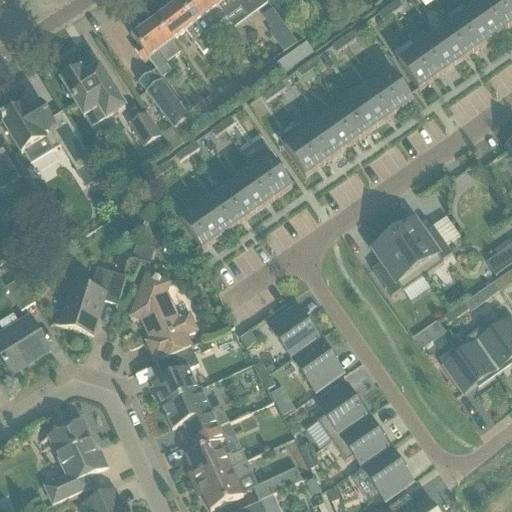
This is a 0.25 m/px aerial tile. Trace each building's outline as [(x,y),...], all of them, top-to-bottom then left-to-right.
[(210,0),(184,0),(178,5),(212,49),(220,43),(212,32),(226,21),(210,0)] [(210,0),(226,21),(241,10),(248,20),(256,15),(267,6),(262,0),(210,0)] [(511,0),(488,0),(488,1),(508,30),(511,27),(511,0)] [(488,1),(470,13),(491,43),(508,30),(488,1)] [(397,3),(387,10),(392,16),(402,9),(397,3)] [(178,5),(156,21),(172,43),(187,33),(204,56),(212,49),(178,5)] [(387,10),(377,17),(382,23),(392,16),(387,10)] [(284,28),(280,23),(271,11),(261,18),(274,36),(284,28)] [(470,13),(452,26),(473,56),(491,43),(470,13)] [(171,73),(166,66),(181,55),(172,43),(156,21),(132,39),(139,49),(135,52),(145,65),(149,61),(162,79),(171,73)] [(452,26),(434,38),(455,68),(473,56),(452,26)] [(351,35),(341,42),(346,49),(356,42),(351,35)] [(434,38),(416,51),(437,81),(455,68),(434,38)] [(341,42),(331,49),(336,55),(346,49),(341,42)] [(416,51),(398,64),(419,93),(437,81),(416,51)] [(292,55),(277,66),(284,76),(299,65),(292,55)] [(224,60),(222,61),(229,71),(232,69),(233,68),(233,67),(234,66),(234,65),(234,64),(234,63),(234,62),(233,62),(233,61),(232,61),(232,60),(231,59),(230,59),(229,59),(229,58),(228,58),(227,58),(226,58),(226,59),(225,59),(224,59),(224,60)] [(316,60),(306,67),(311,73),(321,67),(316,60)] [(306,67),(296,74),(301,80),(311,73),(306,67)] [(105,87),(96,72),(85,79),(81,72),(77,75),(77,74),(73,73),(65,77),(64,81),(65,82),(62,84),(64,88),(63,88),(62,92),(66,100),(70,101),(71,100),(84,120),(91,131),(106,122),(106,123),(126,112),(109,85),(105,87)] [(390,72),(372,84),(374,88),(395,117),(413,105),(392,75),(390,72)] [(150,76),(138,84),(173,132),(190,120),(162,83),(158,86),(150,76)] [(281,85),(271,92),(275,98),(285,92),(281,85)] [(374,88),(356,100),(377,130),(395,117),(374,88)] [(271,92),(261,99),(265,105),(275,98),(271,92)] [(356,100),(338,113),(359,142),(377,130),(356,100)] [(92,165),(84,152),(74,135),(64,141),(41,103),(28,111),(25,107),(12,115),(9,112),(3,115),(4,120),(0,122),(2,125),(1,129),(5,137),(9,136),(11,139),(22,156),(24,155),(31,167),(62,149),(77,175),(92,165)] [(338,113),(320,125),(341,155),(359,142),(338,113)] [(160,140),(147,117),(131,127),(144,150),(160,140)] [(230,121),(220,127),(225,134),(234,127),(230,121)] [(320,125),(302,138),(323,167),(341,155),(320,125)] [(220,127),(210,134),(215,141),(225,134),(220,127)] [(298,131),(280,143),(285,150),(305,180),(323,167),(302,138),(298,131)] [(195,145),(185,152),(189,159),(199,152),(195,145)] [(0,191),(4,192),(22,181),(9,162),(9,161),(0,147),(0,191)] [(185,152),(175,159),(179,165),(189,159),(185,152)] [(266,153),(248,166),(253,173),(274,203),(292,191),(271,160),(266,153)] [(157,172),(162,178),(172,171),(167,164),(157,172)] [(92,165),(77,175),(86,190),(102,180),(92,165)] [(253,173),(235,186),(256,216),(274,203),(253,173)] [(235,186),(217,198),(238,228),(256,216),(235,186)] [(217,198),(199,211),(220,241),(238,228),(217,198)] [(197,208),(179,220),(181,223),(202,253),(220,241),(199,211),(197,208)] [(414,223),(393,237),(423,280),(444,266),(442,264),(453,257),(433,229),(423,236),(414,223)] [(39,228),(7,248),(26,277),(58,257),(39,228)] [(382,265),(372,273),(391,300),(401,293),(403,294),(423,280),(393,237),(373,252),(382,265)] [(511,247),(486,266),(495,279),(511,266),(511,247)] [(136,250),(131,265),(148,271),(153,255),(136,250)] [(60,329),(93,339),(104,305),(117,309),(126,280),(98,271),(91,292),(74,287),(60,329)] [(156,367),(192,351),(186,340),(198,335),(190,316),(179,321),(167,295),(171,286),(146,277),(138,301),(130,319),(145,325),(153,341),(146,345),(156,367)] [(503,279),(493,286),(500,295),(509,288),(503,279)] [(6,290),(22,315),(35,306),(20,281),(6,290)] [(493,286),(486,291),(493,300),(500,295),(493,286)] [(464,306),(454,313),(458,320),(468,313),(464,306)] [(296,309),(268,329),(291,362),(322,340),(308,320),(305,322),(296,309)] [(454,313),(444,320),(448,326),(458,320),(454,313)] [(0,329),(6,339),(0,342),(0,358),(10,375),(12,373),(13,375),(24,369),(23,367),(33,361),(34,363),(50,353),(40,336),(31,322),(20,328),(13,318),(0,325),(0,329)] [(492,324),(472,338),(499,377),(511,367),(511,327),(509,322),(497,330),(492,324)] [(247,336),(240,341),(247,350),(257,343),(250,334),(247,336)] [(422,335),(414,341),(421,352),(430,346),(422,335)] [(456,359),(444,367),(464,397),(477,388),(479,391),(499,377),(472,338),(451,352),(456,359)] [(322,340),(291,362),(314,395),(343,375),(334,363),(337,361),(322,340)] [(200,357),(212,352),(208,344),(196,350),(200,357)] [(153,389),(163,411),(198,395),(198,394),(188,374),(200,369),(192,351),(156,367),(164,384),(153,389)] [(263,368),(256,372),(261,382),(269,378),(263,368)] [(269,378),(261,382),(267,393),(274,389),(269,378)] [(344,387),(316,407),(325,420),(317,425),(331,445),(367,420),(344,387)] [(184,427),(192,444),(219,431),(224,429),(229,427),(221,409),(210,414),(201,393),(198,394),(198,395),(163,411),(173,433),(184,427)] [(288,402),(277,408),(283,419),(294,413),(288,402)] [(367,420),(331,445),(345,464),(352,459),(361,471),(389,452),(367,420)] [(80,426),(49,441),(67,480),(45,490),(54,509),(90,492),(85,481),(107,471),(100,456),(95,459),(80,426)] [(198,487),(247,465),(242,454),(232,459),(231,456),(225,459),(219,446),(225,444),(219,431),(192,444),(197,455),(186,460),(198,487)] [(306,448),(300,451),(305,462),(312,459),(306,448)] [(389,452),(361,471),(384,505),(412,485),(404,472),(407,470),(392,449),(389,452)] [(312,459),(305,462),(310,473),(317,469),(312,459)] [(209,511),(215,511),(228,506),(243,499),(242,497),(253,493),(259,505),(261,504),(296,489),(303,485),(302,485),(296,472),(258,489),(247,465),(198,487),(209,511)] [(315,483),(306,487),(312,499),(320,495),(315,483)] [(335,492),(327,495),(331,506),(339,503),(335,492)] [(125,511),(124,509),(122,510),(115,494),(84,508),(85,511),(125,511)] [(388,511),(387,511),(433,511),(427,502),(416,510),(412,511),(388,511)]
